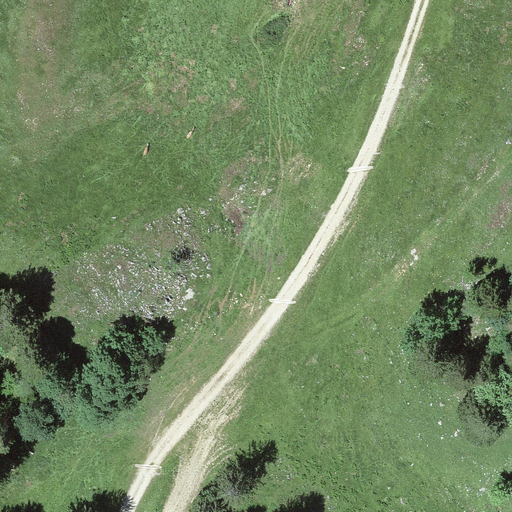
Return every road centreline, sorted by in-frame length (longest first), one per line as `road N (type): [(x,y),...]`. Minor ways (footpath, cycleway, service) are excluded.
road 1 (track): [(424,0),(336,214),(237,358)]
road 2 (track): [(129,511),(151,465),(237,358)]
road 3 (track): [(237,358),(160,511)]
